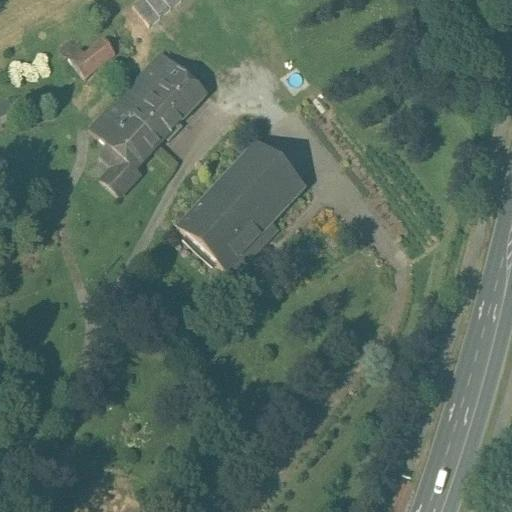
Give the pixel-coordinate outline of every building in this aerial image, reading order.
[(146,0),(135,10),(150,29),(186,0),(146,0)] [(113,35),(102,43),(115,59),(125,51),(113,35)] [(102,43),(72,66),(85,82),(115,59),(102,43)] [(161,58),(113,109),(130,125),(178,74),(161,58)] [(178,74),(130,125),(113,109),(89,134),(107,150),(133,175),(134,174),(204,99),(178,74)] [(257,149),(179,234),(226,278),(242,260),(304,193),(257,149)] [(133,175),(107,150),(100,158),(114,172),(102,186),(118,201),(139,179),(134,174),(133,175)] [(304,193),(242,260),(257,274),(318,206),(304,193)]
